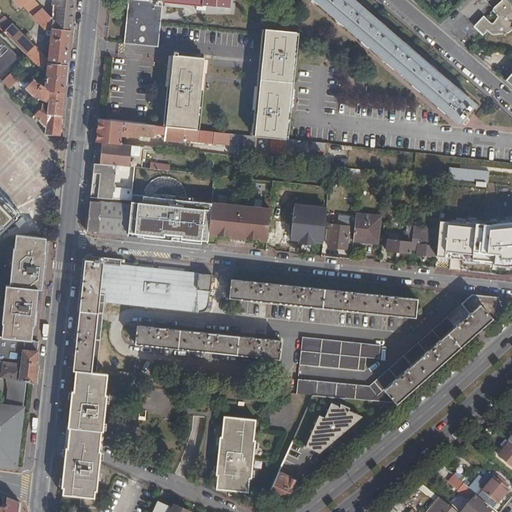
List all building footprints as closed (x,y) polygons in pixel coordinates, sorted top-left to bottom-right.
[(51,17),(34,0),(13,0),(22,8),(25,5),(46,27),(52,28),(48,65),(68,67),(71,30),(57,28),(57,23),(51,17)] [(58,10),(57,17),(51,17),(57,23),(57,28),(71,30),(74,6),(76,6),(76,2),(74,2),(74,0),(53,0),(54,4),(58,10)] [(126,0),(125,15),(160,19),(161,0),(177,0),(230,5),(230,0),(126,0)] [(318,0),(459,121),(475,103),(355,0),(318,0)] [(511,0),(499,0),(492,7),(491,9),(488,12),(488,16),(491,16),(493,14),(496,16),(492,21),(490,23),(489,23),(487,20),(478,29),(482,33),(485,31),(488,34),(489,35),(491,35),(504,34),(508,32),(511,27),(511,0)] [(0,30),(10,22),(2,13),(0,15),(0,30)] [(160,19),(125,15),(122,40),(157,44),(160,19)] [(482,15),(471,26),(480,35),(482,33),(478,29),(487,20),(482,15)] [(13,22),(3,33),(25,55),(33,47),(15,27),(16,26),(13,22)] [(265,27),(265,31),(254,133),(258,134),(273,135),(284,137),(296,35),(297,30),(265,27)] [(0,72),(10,63),(18,55),(0,36),(0,72)] [(27,57),(28,58),(41,71),(42,72),(48,62),(33,47),(25,55),(27,57)] [(171,53),(165,122),(195,126),(203,56),(171,53)] [(10,63),(0,72),(0,79),(3,82),(12,74),(16,70),(10,63)] [(42,72),(41,71),(33,80),(50,90),(65,92),(68,67),(48,65),(47,73),(44,72),(42,72)] [(511,66),(503,77),(511,85),(511,66)] [(12,74),(25,87),(28,84),(27,80),(16,69),(16,70),(12,74)] [(36,98),(50,102),(49,109),(48,113),(62,115),(65,92),(50,90),(33,80),(28,84),(25,87),(25,88),(36,98)] [(45,126),(45,132),(60,135),(62,115),(48,113),(49,109),(43,104),(40,112),(38,110),(33,114),(45,126)] [(163,123),(97,116),(95,138),(119,141),(120,132),(138,135),(138,132),(152,134),(153,129),(162,130),(163,123)] [(165,124),(163,137),(172,138),(182,139),(183,138),(229,143),(229,140),(230,131),(165,124)] [(254,133),(245,132),(243,148),(256,149),(258,134),(254,133)] [(229,143),(239,146),(242,136),(231,134),(229,143)] [(273,135),(271,151),(297,154),(299,138),(284,137),(273,135)] [(119,141),(95,138),(93,161),(116,163),(135,165),(143,165),(145,144),(119,141)] [(314,140),(312,155),(325,157),(326,141),(314,140)] [(116,163),(93,161),(91,179),(90,187),(89,195),(112,197),(113,189),(115,189),(115,182),(114,181),(116,163)] [(361,167),(332,164),(331,172),(360,175),(361,167)] [(143,165),(135,165),(132,192),(141,192),(142,180),(157,182),(157,179),(185,182),(185,184),(202,185),(201,192),(199,192),(196,222),(193,222),(192,234),(209,236),(209,232),(212,199),(215,172),(171,168),(159,167),(151,166),(143,165)] [(427,167),(417,166),(416,173),(418,174),(426,175),(427,167)] [(446,170),(430,168),(429,175),(444,177),(445,177),(446,170)] [(468,191),(468,195),(478,196),(479,180),(466,179),(465,190),(468,191)] [(511,191),(489,189),(487,211),(511,213),(511,191)] [(0,192),(0,235),(21,215),(0,192)] [(164,194),(155,194),(151,229),(176,232),(180,196),(171,195),(171,193),(164,192),(164,194)] [(112,197),(89,195),(85,228),(128,233),(132,199),(112,197)] [(271,206),(212,199),(209,232),(229,234),(230,235),(230,236),(232,236),(233,227),(244,228),(243,235),(245,235),(245,238),(247,238),(247,236),(268,239),(271,206)] [(295,205),(292,235),(324,239),(327,208),(295,205)] [(355,214),(354,226),(353,240),(362,241),(362,239),(377,240),(378,239),(377,238),(379,217),(355,214)] [(452,217),(450,237),(473,240),(475,219),(452,217)] [(330,223),(328,246),(352,249),(353,240),(354,226),(330,223)] [(410,253),(411,242),(413,226),(408,226),(406,241),(398,240),(399,231),(390,230),(388,250),(410,253)] [(244,228),(233,227),(232,236),(245,238),(245,235),(243,235),(244,228)] [(47,250),(46,250),(47,242),(48,237),(42,237),(19,235),(17,249),(15,249),(11,285),(8,285),(3,321),(5,321),(3,336),(33,338),(34,325),(36,325),(40,288),(43,288),(47,250)] [(434,255),(435,247),(438,247),(439,238),(427,237),(426,243),(420,242),(419,253),(434,255)] [(497,239),(487,263),(499,268),(509,244),(497,239)] [(88,254),(85,256),(73,368),(76,368),(96,370),(104,299),(192,308),(198,308),(201,308),(203,307),(205,306),(206,303),(207,300),(208,295),(210,272),(120,263),(120,257),(88,254)] [(230,276),(228,294),(415,314),(416,295),(230,276)] [(368,385),(299,377),(297,392),(313,394),(393,403),(502,307),(499,294),(473,291),(368,385)] [(138,323),(136,341),(279,356),(281,338),(138,323)] [(0,377),(2,377),(8,378),(28,381),(33,381),(35,381),(40,341),(3,336),(0,335),(0,377)] [(381,343),(303,336),(300,362),(364,369),(366,356),(379,357),(381,343)] [(66,447),(66,456),(63,486),(65,486),(64,492),(81,493),(80,504),(98,505),(98,495),(94,494),(95,488),(97,488),(99,463),(103,463),(103,456),(103,453),(104,451),(102,451),(102,442),(101,441),(101,437),(107,393),(105,393),(107,371),(96,370),(76,368),(74,390),(73,390),(69,427),(69,435),(68,440),(68,442),(68,444),(66,444),(65,447),(66,447)] [(25,407),(28,381),(8,378),(10,388),(8,405),(25,407)] [(324,416),(319,413),(305,445),(317,451),(321,443),(324,444),(328,437),(331,438),(334,432),(337,433),(341,425),(345,426),(349,419),(353,420),(357,413),(347,409),(349,406),(340,402),(339,405),(331,401),(324,416)] [(0,463),(18,466),(25,407),(8,405),(0,403),(0,463)] [(219,467),(222,467),(220,487),(251,490),(253,469),(255,469),(258,431),(257,431),(258,419),(227,417),(225,429),(223,429),(219,467)] [(498,456),(511,467),(511,445),(507,441),(503,438),(498,444),(504,448),(498,456)] [(297,478),(279,471),(269,495),(279,499),(292,489),(297,478)] [(469,488),(473,492),(493,509),(509,490),(489,473),(484,478),(480,475),(469,488)] [(460,490),(469,497),(473,492),(469,488),(464,484),(460,490)] [(0,511),(19,511),(20,501),(8,496),(7,507),(0,505),(0,511)] [(489,511),(491,511),(475,498),(463,511),(489,511)] [(383,511),(389,511),(391,510),(398,500),(383,511)] [(432,511),(430,510),(428,511),(456,511),(442,500),(432,511)] [(169,507),(157,502),(151,511),(190,511),(191,511),(174,503),(173,505),(171,504),(169,507)]
